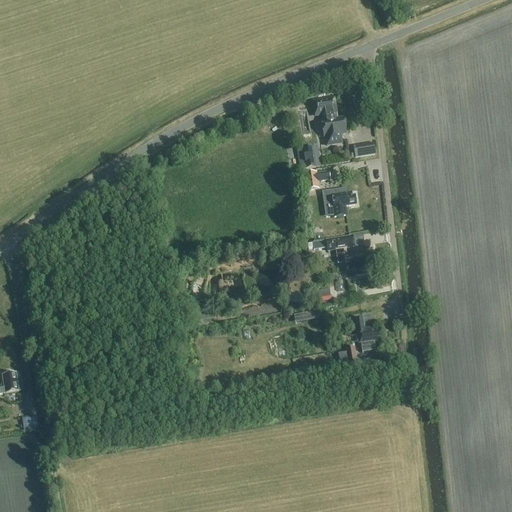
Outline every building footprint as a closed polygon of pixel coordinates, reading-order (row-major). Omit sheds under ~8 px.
[(346,134),(343,118),(336,119),(335,113),(336,112),(334,99),(313,102),(315,116),(322,115),(323,121),(321,122),(324,137),(325,137),(327,146),(341,143),(340,134),(346,134)] [(376,155),(374,144),(353,147),(355,159),(373,156),(376,155)] [(297,151),(300,170),(320,167),(317,148),(297,151)] [(304,176),(306,191),(318,190),(317,183),(329,181),(328,174),(316,175),(316,174),(304,176)] [(348,212),(347,208),(356,206),(355,198),(352,198),(351,193),(345,194),(345,192),(331,194),(334,214),(348,212)] [(338,263),(340,264),(345,264),(346,272),(364,269),(362,256),(346,258),(345,250),(351,249),(350,239),(326,243),(327,253),(336,251),(338,263)] [(317,298),(305,300),(306,306),(318,304),(317,298)] [(358,345),(377,342),(376,333),(373,334),(372,329),(364,331),(362,319),(354,321),(355,327),(359,326),(360,331),(356,332),(358,345)] [(349,372),(356,371),(353,351),(346,352),(349,372)] [(5,394),(18,392),(15,373),(2,375),(5,394)] [(25,431),(40,430),(40,417),(25,417),(25,431)]
